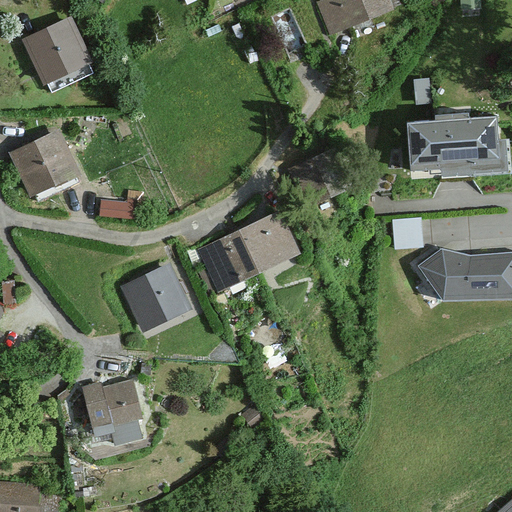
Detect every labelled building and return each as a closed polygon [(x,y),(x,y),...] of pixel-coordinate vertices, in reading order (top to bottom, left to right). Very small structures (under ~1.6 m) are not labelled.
[(323,0),(313,4),(325,36),(386,14),(380,0),(323,0)] [(14,36),(37,83),(83,61),(61,14),(14,36)] [(496,117),(408,125),(413,177),(501,169),(496,117)] [(50,129),(0,152),(22,198),(72,174),(50,129)] [(311,159),(284,172),(301,207),(328,194),(311,159)] [(127,206),(101,204),(100,222),(126,224),(127,206)] [(189,250),(208,291),(289,252),(270,212),(189,250)] [(396,218),(397,246),(423,246),(423,217),(396,218)] [(511,299),(511,252),(471,256),(442,249),(419,266),(443,300),(511,299)] [(162,266),(116,288),(137,330),(182,307),(162,266)] [(90,383),(69,388),(79,430),(129,418),(121,383),(91,390),(90,383)] [(39,511),(41,487),(0,483),(0,511),(39,511)] [(511,511),(511,502),(499,511),(511,511)]
